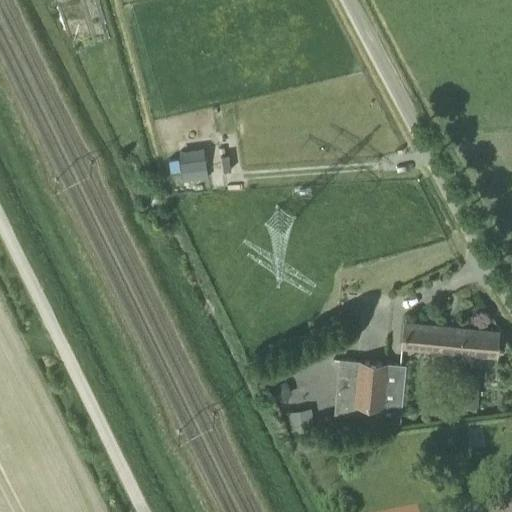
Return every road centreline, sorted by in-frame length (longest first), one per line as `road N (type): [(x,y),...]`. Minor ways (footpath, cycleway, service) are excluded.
road 1 (unclassified): [(511,312),(343,0)]
road 2 (unclassified): [(139,511),(0,225)]
